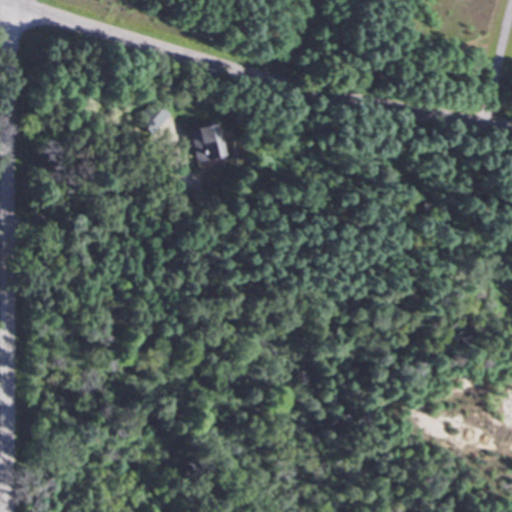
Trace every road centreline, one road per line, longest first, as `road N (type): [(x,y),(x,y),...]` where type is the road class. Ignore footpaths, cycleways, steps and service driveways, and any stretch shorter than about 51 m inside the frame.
road 1 (residential): [(511,131),(268,84),(0,1)]
road 2 (residential): [(2,511),(5,0)]
